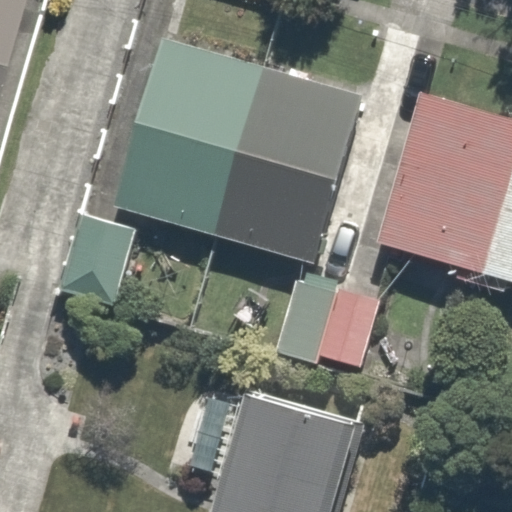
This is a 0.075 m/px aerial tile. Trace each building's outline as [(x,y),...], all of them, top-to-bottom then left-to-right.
[(0,0),(0,46),(15,0),(0,0)] [(358,81),(160,22),(109,192),(307,251),(358,81)] [(511,97),(420,70),(373,231),(511,271),(511,97)] [(148,222),(82,198),(54,276),(120,300),(148,222)] [(388,287),(293,259),(267,345),(362,373),(388,287)] [(337,511),(366,414),(239,378),(200,511),(337,511)]
